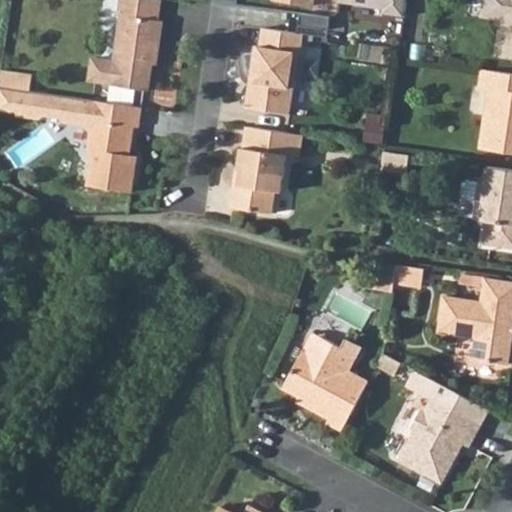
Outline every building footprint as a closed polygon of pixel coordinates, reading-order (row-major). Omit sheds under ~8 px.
[(157,20),(160,0),(120,0),(118,15),(121,15),(114,60),(92,57),(89,79),(110,82),(110,84),(148,89),(155,45),(158,45),(162,21),(157,20)] [(336,0),(337,4),(402,13),(403,0),(336,0)] [(500,20),(496,56),(511,58),(511,0),(480,0),(478,17),(500,20)] [(263,27),(260,46),(254,45),(250,77),(255,77),(254,87),(248,86),(245,105),(289,112),(297,52),(301,52),(303,33),(263,27)] [(2,70),(0,82),(0,86),(30,91),(32,75),(2,70)] [(511,74),(482,70),(479,88),(491,89),(481,150),(511,154),(511,74)] [(93,101),(0,86),(0,110),(18,113),(18,116),(41,119),(45,116),(62,119),(64,123),(90,126),(93,101)] [(90,126),(89,129),(91,134),(89,150),(93,157),(89,186),(134,191),(139,156),(132,156),(136,127),(140,127),(143,108),(93,101),(90,126)] [(245,127),(242,149),(240,149),(237,170),(241,170),(239,185),(233,189),(230,208),(271,214),(274,192),(280,193),(286,156),(298,157),(302,135),(245,127)] [(476,202),(483,203),(480,221),(485,222),(483,238),(488,246),(511,249),(511,248),(511,170),(488,167),(485,186),(478,185),(476,202)] [(463,200),(476,202),(478,185),(466,183),(462,186),(461,196),(463,200)] [(473,220),(480,221),(483,203),(476,202),(473,220)] [(397,265),(379,263),(376,286),(394,289),(394,284),(397,265)] [(0,307),(2,308),(22,277),(0,264),(0,307)] [(420,269),(397,265),(394,284),(417,287),(420,269)] [(511,282),(487,278),(482,305),(445,300),(441,334),(477,339),(474,361),(508,366),(511,338),(511,282)] [(342,431),(368,383),(349,373),(362,348),(346,339),(341,349),(313,333),(284,389),(306,400),(303,405),(329,419),(327,423),(342,431)] [(377,367),(394,377),(402,364),(384,354),(377,367)] [(399,462),(442,486),(464,444),(470,448),(482,424),(434,397),(426,413),(419,415),(419,417),(413,427),(414,434),(399,462)]
